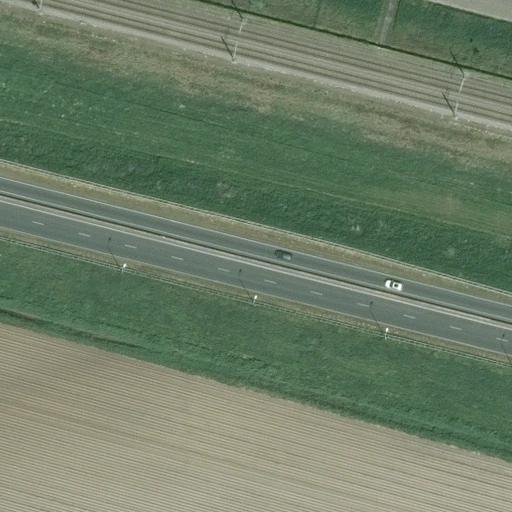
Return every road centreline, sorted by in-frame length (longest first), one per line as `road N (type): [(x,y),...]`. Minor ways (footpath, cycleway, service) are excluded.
road 1 (trunk): [(511,315),(0,185)]
road 2 (trunk): [(0,213),(511,342)]
